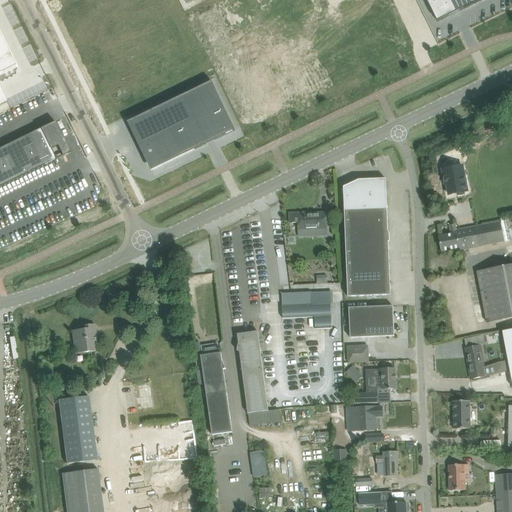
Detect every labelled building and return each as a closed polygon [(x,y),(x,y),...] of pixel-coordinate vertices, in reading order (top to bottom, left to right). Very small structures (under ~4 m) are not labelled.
[(172,0),(70,0),(68,1),(81,27),(84,26),(93,44),(174,4),(172,0)] [(395,0),(278,0),(216,30),(253,106),(411,31),(395,0)] [(427,0),(437,21),(480,0),(427,0)] [(0,106),(7,103),(0,88),(0,73),(15,66),(0,35),(0,106)] [(212,81),(128,122),(141,149),(143,148),(152,168),(194,148),(195,149),(236,130),(212,81)] [(55,121),(0,148),(0,186),(70,152),(55,121)] [(469,192),(463,164),(441,168),(445,185),(446,184),(448,196),(469,192)] [(344,187),(348,297),(391,295),(386,179),(359,180),(344,187)] [(307,212),(290,213),(290,223),(298,223),(299,230),(327,229),(326,213),(307,214),(307,212)] [(451,234),(438,236),(441,251),(459,248),(460,250),(510,241),(506,220),(456,230),(455,224),(449,225),(451,234)] [(487,322),(497,320),(511,317),(511,265),(478,272),(487,322)] [(311,293),(282,294),(283,318),(314,317),(315,329),(332,328),(331,304),(311,305),(311,293)] [(349,308),(350,338),(394,336),(393,306),(349,308)] [(75,354),(88,352),(95,351),(94,344),(97,344),(95,324),(84,326),(85,329),(72,331),(75,354)] [(511,329),(502,332),(508,360),(510,371),(511,383),(511,329)] [(238,344),(237,351),(240,351),(248,414),(261,412),(268,411),(258,332),(238,334),(239,344),(238,344)] [(349,363),(369,362),(368,346),(348,347),(349,363)] [(475,347),(465,349),(471,379),(481,377),(486,376),(510,371),(508,360),(498,362),(485,367),(480,346),(475,347)] [(201,356),(207,395),(227,392),(224,370),(226,369),(223,363),(221,353),(201,356)] [(346,372),(355,381),(362,374),(353,366),(346,372)] [(395,369),(385,369),(382,369),(382,375),(376,376),(377,389),(396,388),(395,369)] [(142,384),(143,407),(154,407),(152,383),(142,384)] [(233,432),(227,392),(207,395),(213,435),(233,432)] [(356,393),(357,405),(378,404),(377,392),(356,393)] [(59,400),(67,464),(96,460),(88,396),(59,400)] [(470,401),(454,401),(454,429),(470,429),(470,401)] [(360,407),(354,407),(355,431),(376,429),(375,416),(382,416),(382,407),(360,408),(360,407)] [(261,412),(248,414),(250,426),(280,422),(279,410),(268,411),(261,412)] [(333,450),(334,465),(348,464),(347,449),(333,450)] [(398,452),(388,452),(384,453),(384,456),(376,456),(376,463),(384,463),(385,476),(397,475),(396,460),(398,460),(398,452)] [(449,465),(449,466),(450,491),(466,490),(465,472),(468,472),(468,465),(449,465)] [(64,472),(68,511),(105,511),(101,468),(64,472)] [(511,511),(511,473),(496,475),(497,511),(511,511)] [(381,492),(359,493),(360,505),(374,505),(381,504),(381,492)] [(407,511),(406,501),(384,503),(385,511),(388,511),(407,511)]
